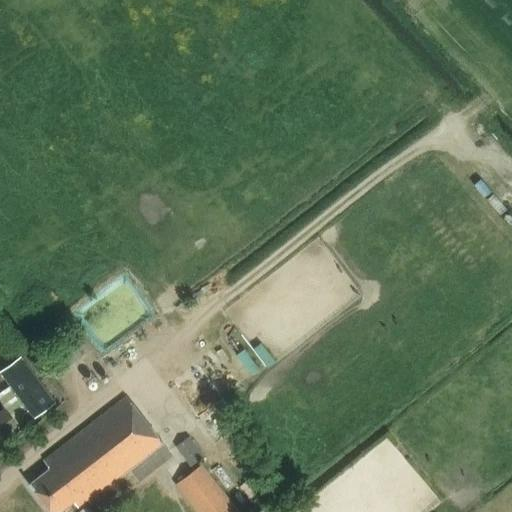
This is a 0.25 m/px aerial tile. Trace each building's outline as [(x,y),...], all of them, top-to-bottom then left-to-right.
[(277,363),(261,344),(254,350),(269,369),(277,363)] [(50,355),(63,372),(71,365),(59,348),(50,355)] [(251,375),(259,369),(245,349),(237,355),(251,375)] [(23,354),(2,370),(37,415),(58,399),(23,354)] [(127,398),(44,461),(50,470),(30,485),(50,511),(60,511),(74,502),(78,507),(87,500),(90,502),(130,471),(139,482),(172,456),(127,398)] [(0,427),(13,418),(0,400),(0,427)] [(189,437),(176,447),(191,466),(204,457),(189,437)] [(237,511),(201,465),(176,485),(197,511),(237,511)]
